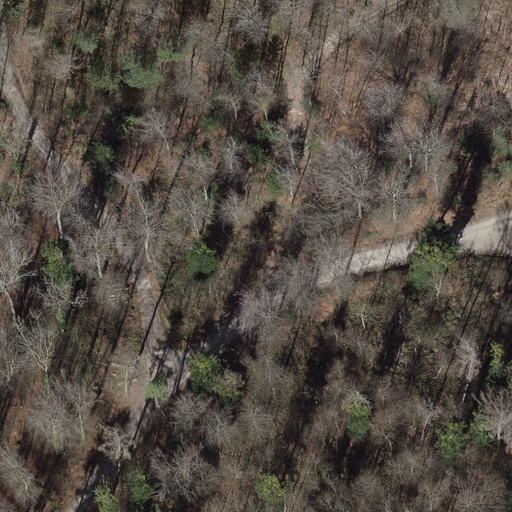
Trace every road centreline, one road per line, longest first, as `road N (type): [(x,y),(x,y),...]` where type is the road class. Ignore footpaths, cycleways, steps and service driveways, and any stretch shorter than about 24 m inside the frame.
road 1 (track): [(0,60),(34,138),(115,224),(171,382)]
road 2 (track): [(489,230),(256,297),(171,382)]
road 3 (track): [(74,511),(171,382)]
